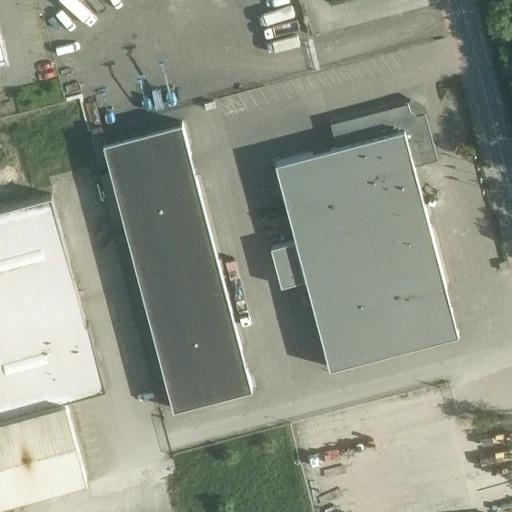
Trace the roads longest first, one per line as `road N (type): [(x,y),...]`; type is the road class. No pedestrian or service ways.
road 1 (tertiary): [(511,192),(460,0)]
road 2 (unknown): [(142,415),(133,468),(100,498),(63,511)]
